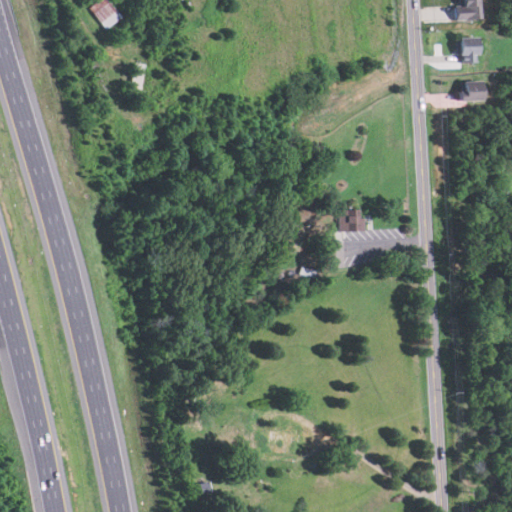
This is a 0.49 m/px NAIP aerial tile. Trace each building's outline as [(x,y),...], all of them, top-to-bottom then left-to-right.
[(119,17),(106,0),(96,0),(88,7),(104,29),(119,17)] [(478,19),(478,0),(455,0),(455,19),(478,19)] [(477,61),(477,37),(456,37),(456,61),(477,61)] [(139,88),(143,64),(133,62),(128,86),(139,88)] [(458,80),(458,101),(481,101),(481,80),(458,80)] [(336,221),(336,230),(360,230),(360,209),(341,209),(341,221),(336,221)] [(342,267),(341,241),(328,242),(329,267),(342,267)] [(291,431),(263,428),(261,450),(288,453),(291,431)]
